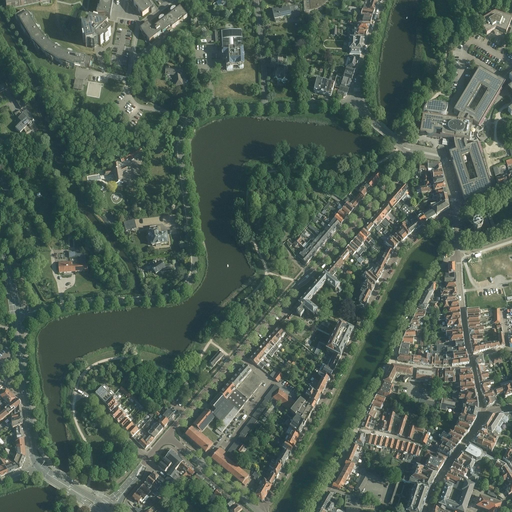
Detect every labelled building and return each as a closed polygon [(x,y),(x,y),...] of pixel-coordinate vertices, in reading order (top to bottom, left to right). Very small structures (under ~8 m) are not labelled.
[(7,0),(10,9),(51,1),(50,0),(7,0)] [(99,0),(98,10),(97,14),(106,16),(106,19),(110,19),(113,0),(125,0),(126,0),(126,1),(127,1),(128,0),(129,0),(140,14),(140,15),(141,17),(142,17),(150,11),(151,13),(154,11),(146,0),(99,0)] [(309,0),(311,6),(312,9),(321,8),(321,6),(325,5),(324,1),(330,0),(309,0)] [(282,11),(279,12),(279,9),(274,9),(274,11),(272,11),(274,20),(274,22),(275,22),(276,22),(279,23),(279,21),(280,21),(279,18),(299,14),(297,6),(287,8),(287,7),(285,8),(282,9),(282,11)] [(152,29),(148,23),(140,29),(149,42),(161,33),(162,34),(171,27),(172,29),(187,17),(180,8),(152,29)] [(38,33),(25,11),(15,17),(28,39),(30,38),(38,52),(41,51),(52,62),(54,60),(68,68),(70,66),(74,67),(75,65),(90,67),(91,59),(72,56),(66,54),(59,51),(54,48),(47,43),(43,39),(38,33)] [(506,33),(511,19),(495,13),(494,13),(479,22),(486,35),(493,31),(494,34),(498,34),(499,30),(506,33)] [(87,30),(82,28),(84,39),(82,39),(83,43),(85,43),(86,47),(93,45),(94,48),(94,47),(95,47),(95,45),(99,44),(100,45),(104,42),(105,43),(109,40),(107,39),(111,35),(106,30),(108,28),(104,27),(104,25),(98,23),(94,22),(93,24),(89,23),(89,24),(87,30)] [(242,30),(221,31),(222,49),(231,49),(231,50),(222,50),(223,56),(226,56),(226,67),(227,67),(227,70),(232,70),(232,66),(238,66),(238,68),(240,69),(242,68),(243,67),(243,66),(244,66),(243,58),(244,58),(244,55),(243,55),(243,49),(238,50),(238,42),(242,42),(242,30)] [(350,38),(349,49),(349,55),(356,55),(360,55),(365,39),(350,38)] [(355,70),(359,59),(348,55),(345,66),(355,70)] [(283,66),(283,62),(286,62),(286,57),(272,56),(271,65),(274,66),(274,70),(274,78),(276,79),(277,79),(277,80),(282,80),(282,82),(283,84),(285,84),(286,82),(287,82),(287,70),(278,70),(278,66),(283,66)] [(345,68),(343,73),(353,76),(355,70),(346,67),(345,68)] [(166,75),(174,75),(175,87),(183,86),(182,78),(183,69),(176,68),(176,70),(166,69),(166,75)] [(419,126),(419,127),(418,128),(418,129),(417,130),(420,132),(420,134),(453,140),(454,143),(450,143),(450,146),(451,148),(454,147),(455,150),(449,152),(448,152),(450,157),(451,160),(452,160),(453,163),(452,163),(452,164),(464,201),(492,191),(477,143),(467,146),(466,142),(469,142),(472,123),(469,123),(470,121),(479,126),(504,83),(505,82),(498,78),(498,79),(496,78),(497,77),(488,72),(487,73),(479,68),(453,111),(459,115),(458,117),(456,121),(439,119),(439,117),(440,117),(443,117),(445,115),(446,113),(447,108),(446,108),(442,107),(435,105),(432,105),(427,107),(424,110),(423,115),(425,115),(425,116),(422,116),(422,120),(422,121),(421,121),(421,122),(421,123),(421,124),(420,124),(420,125),(420,126),(419,126)] [(9,71),(5,73),(10,82),(14,80),(9,71)] [(342,77),(342,78),(352,81),(353,76),(343,73),(342,77),(344,78),(342,77)] [(314,92),(319,94),(323,80),(322,82),(320,81),(321,79),(317,78),(313,91),(314,92)] [(342,83),(341,86),(349,89),(352,81),(342,78),(340,83),(342,83)] [(75,80),(74,85),(73,89),(81,91),(83,81),(75,80)] [(323,80),(319,94),(325,95),(328,83),(326,83),(327,81),(323,80)] [(0,92),(8,88),(4,81),(0,83),(0,92)] [(329,81),(328,83),(325,95),(331,97),(334,86),(334,85),(332,84),(332,82),(329,81)] [(341,86),(335,84),(334,87),(340,88),(339,91),(347,94),(349,89),(341,86)] [(347,94),(339,91),(335,90),(334,93),(337,93),(336,96),(343,98),(346,97),(347,94)] [(20,111),(14,114),(20,124),(15,129),(20,134),(23,130),(26,135),(32,131),(29,125),(33,120),(30,117),(26,111),(22,114),(20,111)] [(128,155),(120,159),(122,163),(130,159),(131,162),(135,160),(133,157),(131,153),(128,155)] [(115,170),(108,172),(109,175),(113,175),(115,185),(116,185),(118,185),(118,184),(123,184),(121,174),(129,170),(127,166),(122,169),(119,170),(117,162),(114,163),(115,170)] [(419,166),(419,171),(420,174),(423,174),(423,178),(428,178),(427,171),(427,166),(419,166)] [(442,171),(434,173),(430,173),(431,175),(432,175),(434,181),(438,180),(443,179),(442,171)] [(376,172),(371,178),(377,183),(382,177),(376,172)] [(362,180),(365,183),(371,189),(377,183),(371,178),(368,181),(364,178),(362,180)] [(423,178),(424,182),(425,188),(420,189),(421,194),(431,193),(432,193),(430,187),(429,182),(428,182),(428,178),(423,178)] [(365,183),(361,188),(363,189),(368,193),(371,189),(365,183)] [(433,187),(430,187),(432,193),(435,192),(445,190),(444,184),(433,187)] [(402,185),(398,190),(408,198),(409,197),(407,195),(406,194),(409,191),(402,185)] [(316,186),(314,190),(324,194),(326,190),(316,186)] [(354,189),(359,193),(364,197),(368,193),(363,189),(361,188),(359,190),(356,188),(354,189)] [(398,190),(394,194),(401,200),(404,203),(408,198),(398,190)] [(356,198),(355,199),(359,203),(364,197),(359,193),(355,197),(356,198)] [(394,194),(390,199),(400,207),(401,206),(399,204),(398,203),(401,200),(394,194)] [(446,195),(432,198),(433,201),(437,200),(438,204),(436,204),(437,205),(448,203),(446,195)] [(281,207),(289,199),(287,197),(284,200),(282,197),(281,199),(279,198),(275,202),(281,207)] [(345,197),(342,200),(344,201),(350,205),(354,209),(359,203),(355,199),(352,202),(345,197)] [(400,207),(390,199),(386,203),(392,209),(396,206),(397,207),(398,209),(400,207)] [(341,202),(340,203),(342,205),(351,213),(354,209),(350,205),(344,201),(342,200),(341,202)] [(341,207),(339,210),(348,216),(351,213),(342,205),(340,203),(339,205),(341,207)] [(448,203),(437,205),(430,206),(436,216),(449,208),(448,203)] [(385,204),(381,209),(388,214),(391,218),(393,219),(394,218),(390,213),(391,211),(385,204)] [(327,206),(331,210),(334,212),(344,221),(348,216),(339,210),(337,212),(333,208),(332,209),(328,205),(327,206)] [(407,216),(411,213),(404,206),(401,210),(407,216)] [(293,223),(276,207),(274,217),(287,229),(293,223)] [(381,209),(379,212),(385,218),(388,221),(390,219),(392,221),(394,220),(393,219),(391,218),(388,214),(381,209)] [(419,213),(420,215),(421,216),(423,218),(426,222),(436,216),(432,212),(431,213),(429,210),(429,209),(422,213),(421,212),(419,213)] [(333,218),(334,219),(340,225),(344,221),(334,212),(332,214),(335,215),(334,215),(336,217),(334,219),(333,218)] [(379,212),(376,215),(388,226),(389,224),(384,220),(385,218),(379,212)] [(376,215),(373,218),(380,224),(381,223),(386,227),(388,226),(376,215)] [(418,221),(421,226),(426,222),(423,218),(421,216),(420,215),(416,218),(418,221)] [(328,219),(327,220),(331,223),(337,229),(340,225),(334,219),(333,218),(330,221),(328,219)] [(373,218),(370,222),(373,225),(374,224),(377,226),(377,227),(380,230),(382,229),(378,226),(380,224),(373,218)] [(479,220),(481,227),(480,227),(477,225),(474,226),(473,229),(474,232),(477,233),(479,232),(481,229),(482,229),(484,235),(490,233),(485,218),(479,220)] [(123,223),(126,232),(137,229),(134,220),(123,223)] [(331,223),(327,220),(326,220),(325,221),(330,225),(328,227),(334,232),(337,229),(331,223)] [(412,220),(410,221),(413,225),(416,230),(421,226),(418,221),(415,224),(412,220)] [(404,222),(402,224),(403,227),(410,235),(416,230),(413,225),(410,221),(413,225),(410,228),(408,225),(407,226),(404,222)] [(373,225),(370,222),(364,228),(368,232),(373,227),(374,227),(375,226),(376,227),(377,226),(374,224),(373,225)] [(326,229),(324,231),(331,236),(334,232),(328,227),(322,223),(321,225),(326,229)] [(403,227),(400,229),(407,237),(410,235),(403,227),(402,224),(401,225),(403,227)] [(149,235),(149,236),(159,235),(158,235),(157,226),(149,227),(150,235),(149,235)] [(364,229),(360,233),(374,245),(376,243),(369,237),(370,235),(364,229)] [(401,231),(397,235),(403,241),(407,237),(400,229),(400,230),(401,231)] [(315,234),(314,236),(317,238),(324,244),(327,240),(321,235),(316,231),(315,232),(319,236),(318,237),(315,234)] [(324,231),(321,235),(327,240),(331,236),(324,231)] [(360,233),(357,237),(364,243),(365,241),(370,245),(370,246),(371,247),(372,248),(374,245),(360,233)] [(159,235),(149,236),(150,238),(151,238),(152,246),(156,245),(156,246),(161,246),(161,244),(168,243),(166,234),(158,235),(159,235)] [(388,238),(389,239),(390,240),(397,247),(400,244),(394,238),(393,238),(391,235),(388,238)] [(397,235),(394,238),(400,244),(403,241),(397,235)] [(311,240),(320,248),(324,244),(317,238),(314,236),(312,240),(311,240)] [(356,238),(352,242),(362,250),(363,251),(364,252),(366,251),(361,247),(363,244),(356,238)] [(384,243),(385,244),(389,248),(393,252),(397,247),(390,240),(389,239),(388,238),(384,243)] [(311,240),(307,244),(317,252),(320,248),(311,240)] [(352,242),(349,246),(356,252),(360,256),(363,251),(362,250),(352,242)] [(308,245),(304,249),(313,257),(317,252),(307,244),(307,245),(308,245)] [(349,246),(345,250),(349,253),(349,254),(355,259),(357,260),(358,259),(358,258),(354,254),(356,252),(349,246)] [(511,247),(464,262),(463,271),(465,278),(471,277),(472,281),(464,284),(466,310),(479,309),(478,305),(483,304),(484,304),(485,305),(504,299),(507,311),(511,309),(511,247)] [(301,250),(300,251),(303,254),(304,255),(303,255),(310,260),(313,257),(304,249),(302,252),(301,250)] [(345,250),(339,258),(343,261),(349,254),(349,253),(345,250)] [(300,251),(298,254),(296,255),(300,259),(299,261),(305,266),(310,260),(303,255),(304,255),(303,254),(300,251)] [(59,273),(64,273),(88,272),(87,270),(88,270),(88,268),(87,268),(87,264),(85,265),(84,252),(69,253),(69,257),(80,257),(81,265),(72,266),(71,263),(64,263),(58,263),(59,273)] [(355,265),(365,274),(376,284),(378,280),(369,272),(366,269),(367,269),(361,263),(363,261),(362,261),(363,260),(360,257),(358,259),(357,261),(358,262),(355,265)] [(338,259),(335,262),(341,267),(343,269),(344,267),(342,266),(344,263),(338,259)] [(377,259),(376,261),(377,262),(385,268),(387,264),(382,259),(380,262),(377,259)] [(149,264),(150,265),(156,274),(161,271),(162,271),(165,269),(171,269),(170,265),(164,266),(161,262),(158,263),(159,265),(157,266),(154,261),(149,264)] [(377,262),(376,261),(377,262),(377,263),(378,264),(379,265),(377,267),(378,268),(382,272),(385,268),(377,262)] [(335,262),(332,266),(338,271),(341,273),(342,272),(339,269),(341,267),(335,262)] [(373,263),(367,269),(366,269),(369,272),(378,280),(382,272),(378,268),(377,267),(373,263)] [(332,266),(329,269),(335,274),(338,277),(340,279),(341,277),(339,275),(336,273),(338,271),(332,266)] [(335,274),(329,269),(325,273),(335,281),(336,279),(333,276),(335,274)] [(455,276),(455,271),(445,271),(445,279),(449,279),(449,277),(455,276)] [(325,274),(309,292),(314,297),(326,283),(335,291),(340,286),(325,274)] [(361,277),(362,278),(363,278),(367,282),(374,288),(376,284),(365,274),(365,275),(364,276),(363,274),(361,277)] [(363,278),(362,278),(366,281),(362,285),(372,293),(374,288),(367,282),(363,278)] [(455,283),(448,283),(446,284),(439,284),(432,284),(431,285),(436,285),(435,293),(440,292),(456,290),(455,283)] [(362,295),(361,297),(368,300),(372,293),(362,285),(362,286),(361,285),(360,288),(362,289),(360,294),(362,295)] [(440,292),(440,298),(436,298),(436,300),(435,300),(435,303),(437,303),(431,304),(432,312),(439,311),(438,306),(438,303),(439,303),(441,303),(441,300),(442,300),(442,299),(457,297),(456,290),(440,292)] [(301,301),(298,304),(292,311),(296,315),(297,314),(300,317),(304,313),(302,311),(304,308),(313,316),(318,311),(309,303),(314,297),(309,292),(301,301)] [(430,301),(434,293),(434,292),(426,292),(425,295),(425,296),(428,297),(428,299),(430,300),(430,301)] [(422,301),(421,302),(424,304),(423,305),(427,306),(428,307),(427,306),(430,301),(430,300),(428,299),(428,297),(425,296),(422,301)] [(358,302),(357,302),(360,303),(365,306),(368,300),(361,297),(359,300),(360,301),(359,302),(358,302)] [(438,303),(438,306),(440,306),(441,306),(441,305),(448,304),(451,303),(458,302),(457,297),(442,299),(442,300),(441,300),(441,303),(439,303),(438,303)] [(421,302),(418,309),(422,311),(426,311),(428,307),(427,306),(423,305),(424,304),(421,302)] [(441,305),(441,306),(442,306),(443,310),(447,310),(448,315),(459,313),(458,308),(450,309),(449,309),(448,304),(441,305)] [(445,322),(446,322),(460,320),(459,313),(448,315),(438,316),(438,322),(445,321),(445,322)] [(461,330),(460,320),(446,322),(447,328),(441,329),(442,333),(445,332),(448,332),(448,329),(450,329),(452,329),(451,328),(453,328),(454,331),(453,331),(461,330)] [(339,323),(333,337),(347,344),(350,339),(349,339),(354,330),(339,323)] [(278,328),(274,332),(281,338),(285,333),(278,328)] [(274,332),(271,336),(278,342),(280,344),(281,342),(279,340),(281,338),(274,332)] [(271,336),(268,339),(275,346),(277,347),(278,348),(281,344),(280,344),(278,342),(271,336)] [(462,336),(448,338),(448,340),(445,340),(445,342),(443,343),(443,344),(448,343),(450,343),(463,341),(462,336)] [(347,344),(333,337),(326,350),(336,355),(341,357),(345,348),(347,344)] [(403,338),(402,344),(409,345),(412,345),(413,341),(416,341),(417,337),(415,337),(411,338),(403,338)] [(496,343),(491,345),(490,345),(491,350),(500,348),(499,343),(498,340),(498,337),(495,338),(496,340),(496,343)] [(268,339),(265,343),(276,352),(274,350),(277,347),(275,346),(268,339)] [(265,343),(262,346),(269,352),(273,355),(276,352),(265,343)] [(444,345),(436,345),(437,355),(445,355),(445,354),(450,353),(457,353),(457,354),(461,354),(465,353),(464,348),(449,349),(449,347),(444,347),(444,345)] [(262,346),(259,350),(266,356),(268,354),(271,357),(273,356),(273,355),(269,352),(262,346)] [(256,353),(263,359),(266,361),(268,363),(269,361),(268,360),(265,357),(266,356),(259,350),(256,353)] [(213,368),(223,356),(219,352),(209,363),(213,368)] [(256,353),(253,356),(260,363),(264,365),(265,367),(267,365),(262,361),(263,359),(256,353)] [(445,354),(445,355),(445,357),(446,361),(448,361),(451,361),(467,359),(465,353),(461,354),(457,354),(457,353),(450,353),(445,354)] [(331,359),(327,366),(330,368),(333,371),(341,357),(336,355),(333,360),(331,359)] [(408,356),(399,355),(397,361),(408,363),(409,356),(408,356)] [(421,358),(420,364),(429,366),(430,359),(430,358),(429,358),(429,355),(424,355),(420,355),(420,358),(421,358)] [(435,358),(434,366),(439,366),(443,366),(443,357),(445,357),(445,355),(434,355),(435,358)] [(253,356),(250,360),(261,369),(264,365),(260,363),(253,356)] [(475,361),(476,367),(484,366),(485,366),(484,366),(483,358),(484,358),(484,357),(483,357),(480,358),(478,359),(475,361)] [(319,371),(320,371),(330,377),(333,371),(330,368),(329,368),(323,365),(322,365),(320,364),(319,366),(321,368),(319,371)] [(245,366),(229,384),(248,400),(263,381),(245,366)] [(384,397),(390,398),(394,386),(391,385),(396,374),(412,377),(413,369),(391,366),(383,382),(377,394),(384,397)] [(484,366),(476,367),(478,375),(486,374),(484,367),(486,367),(486,366),(485,366),(484,366)] [(314,371),(318,374),(323,378),(321,381),(327,384),(328,383),(329,383),(330,381),(329,381),(329,379),(324,376),(320,372),(316,370),(314,371)] [(421,378),(420,382),(427,383),(428,370),(421,370),(420,378),(421,378)] [(428,370),(427,383),(434,383),(435,371),(428,370)] [(279,372),(276,375),(273,379),(277,382),(283,376),(279,372)] [(486,374),(478,375),(479,384),(487,383),(486,380),(488,379),(487,373),(486,374)] [(310,381),(314,383),(314,384),(317,386),(316,386),(317,387),(318,387),(324,390),(327,384),(321,381),(319,384),(316,381),(312,378),(310,381)] [(487,383),(479,384),(481,390),(490,387),(490,385),(493,384),(493,383),(497,382),(497,381),(487,383)] [(511,395),(511,391),(510,385),(508,381),(500,384),(501,387),(501,388),(502,390),(503,394),(505,398),(511,395)] [(229,384),(219,395),(239,412),(248,400),(229,384)] [(310,389),(310,390),(320,398),(324,390),(318,387),(317,387),(316,386),(317,386),(314,384),(312,386),(313,386),(310,389)] [(95,394),(101,400),(104,396),(103,395),(108,390),(109,389),(107,388),(106,388),(104,386),(95,394)] [(490,387),(481,390),(483,396),(492,393),(495,392),(492,393),(490,388),(490,387)] [(502,390),(501,388),(501,387),(494,389),(495,392),(496,395),(496,396),(503,394),(502,390)] [(279,389),(278,391),(276,393),(274,396),(272,398),(289,411),(294,415),(296,417),(297,418),(299,419),(306,425),(314,411),(301,400),(297,404),(279,389)] [(3,393),(0,396),(0,399),(1,398),(3,400),(9,393),(6,390),(3,393)] [(104,396),(101,400),(106,404),(113,396),(114,395),(111,391),(110,392),(108,390),(103,395),(104,396)] [(320,398),(310,390),(307,397),(311,400),(312,400),(311,402),(317,405),(320,398)] [(492,393),(483,396),(484,401),(494,398),(496,397),(495,395),(496,395),(495,392),(492,393)] [(9,393),(3,400),(5,401),(4,403),(5,404),(7,403),(10,400),(13,396),(12,396),(9,393)] [(131,396),(129,398),(133,402),(136,400),(137,398),(133,394),(131,396)] [(377,394),(373,401),(374,401),(383,404),(386,398),(380,397),(380,396),(377,394)] [(113,396),(106,404),(107,406),(106,406),(109,409),(116,402),(118,401),(119,399),(114,395),(113,396)] [(214,409),(210,413),(213,417),(214,417),(221,423),(215,432),(219,436),(239,412),(219,395),(210,406),(214,409)] [(7,403),(5,404),(7,406),(8,404),(10,406),(17,400),(12,396),(9,399),(10,400),(7,403)] [(494,398),(484,401),(487,408),(492,405),(496,402),(494,398)] [(0,421),(11,413),(12,412),(21,406),(21,404),(17,400),(10,406),(8,407),(2,412),(0,413),(0,421)] [(301,400),(314,411),(317,405),(311,402),(312,400),(311,400),(308,406),(301,400)] [(373,401),(371,407),(374,408),(375,408),(380,410),(383,404),(374,401),(373,401)] [(471,410),(478,411),(478,407),(477,401),(462,401),(462,406),(463,407),(463,410),(471,412),(471,410)] [(116,402),(109,409),(108,410),(111,413),(110,415),(111,416),(120,408),(121,407),(116,402)] [(440,410),(452,413),(453,413),(459,415),(460,410),(454,409),(454,407),(441,404),(440,410)] [(12,412),(11,413),(11,417),(18,415),(18,414),(22,413),(21,406),(12,412)] [(375,408),(374,408),(371,407),(370,407),(366,415),(374,419),(376,413),(375,412),(375,411),(373,410),(375,408)] [(111,416),(111,417),(115,421),(123,413),(124,412),(123,410),(120,408),(111,416)] [(166,408),(165,410),(167,411),(165,414),(172,419),(175,415),(166,408)] [(123,413),(115,421),(119,425),(127,418),(128,416),(126,413),(128,411),(126,410),(124,412),(123,413)] [(198,434),(200,432),(213,417),(214,418),(214,417),(213,417),(206,410),(193,425),(194,426),(192,428),(191,428),(185,435),(205,453),(213,444),(212,444),(211,445),(198,434)] [(476,419),(478,411),(471,410),(471,412),(463,410),(462,410),(461,416),(476,419)] [(294,415),(289,411),(285,415),(290,419),(294,415)] [(164,415),(163,417),(169,422),(172,419),(165,414),(164,412),(163,413),(164,415)] [(9,422),(4,426),(6,428),(9,425),(13,422),(13,421),(22,419),(22,413),(18,414),(18,415),(11,417),(7,420),(9,422)] [(381,427),(380,431),(385,433),(388,422),(391,413),(388,423),(383,422),(384,420),(385,417),(383,417),(382,421),(381,425),(381,427)] [(391,413),(388,422),(392,424),(394,417),(396,417),(396,416),(399,417),(399,415),(391,413)] [(453,413),(452,413),(452,417),(458,418),(459,417),(460,418),(458,423),(472,427),(476,419),(461,416),(459,415),(453,413)] [(490,416),(482,429),(495,436),(497,434),(498,434),(500,434),(501,432),(501,430),(499,429),(503,422),(505,423),(507,423),(508,421),(508,419),(507,418),(508,416),(507,414),(497,415),(490,415),(490,416)] [(290,421),(292,422),(293,423),(293,422),(303,430),(306,425),(299,419),(297,418),(296,417),(294,415),(290,421)] [(399,415),(399,417),(400,418),(400,419),(402,419),(400,426),(404,427),(407,418),(399,415)] [(169,422),(163,417),(162,417),(163,417),(159,423),(164,428),(169,422)] [(127,418),(119,425),(124,430),(133,420),(131,419),(130,420),(127,418)] [(133,420),(124,430),(128,434),(136,426),(133,423),(136,419),(135,418),(133,420)] [(14,423),(12,424),(13,429),(14,429),(22,426),(22,419),(13,421),(14,423)] [(289,428),(292,430),(299,436),(303,430),(293,422),(293,423),(289,428)] [(455,429),(453,434),(463,438),(464,438),(467,434),(472,427),(458,423),(457,423),(455,429)] [(136,426),(128,434),(132,438),(136,434),(140,430),(137,428),(139,426),(137,424),(136,426)] [(157,424),(152,430),(158,435),(163,429),(157,424)] [(414,432),(416,427),(411,425),(407,439),(411,440),(414,432)] [(22,426),(14,429),(15,440),(16,443),(23,439),(22,426)] [(147,426),(145,428),(147,430),(149,432),(148,433),(150,435),(150,434),(155,439),(158,435),(152,430),(151,430),(148,427),(147,426)] [(290,436),(289,437),(297,442),(299,436),(292,430),(289,428),(287,433),(287,434),(290,436)] [(482,430),(478,434),(487,439),(485,442),(495,446),(498,439),(495,437),(495,436),(482,429),(482,430)] [(420,443),(425,445),(429,437),(430,433),(432,434),(433,431),(431,430),(431,431),(429,431),(428,433),(427,437),(423,435),(422,437),(420,443)] [(443,432),(442,433),(443,433),(449,436),(460,442),(463,438),(453,434),(450,432),(448,435),(447,434),(443,432)] [(439,436),(439,437),(440,438),(457,447),(460,442),(449,436),(443,433),(442,433),(442,434),(443,434),(441,437),(439,436)] [(144,437),(142,440),(149,446),(155,439),(150,434),(150,435),(147,438),(143,435),(142,436),(144,437)] [(487,439),(478,434),(471,443),(491,453),(495,446),(485,442),(487,439)] [(287,441),(286,443),(294,448),(297,442),(289,437),(287,436),(285,440),(287,441)] [(356,439),(353,445),(363,448),(364,444),(366,445),(368,436),(367,436),(367,437),(365,437),(364,442),(356,439)] [(149,446),(142,440),(140,442),(137,440),(138,438),(137,437),(134,440),(145,450),(149,446)] [(373,437),(371,446),(376,447),(379,438),(373,437)] [(429,437),(425,445),(426,445),(425,446),(429,447),(430,445),(431,441),(432,442),(436,443),(440,446),(441,445),(442,445),(441,447),(452,454),(457,447),(440,438),(439,437),(438,437),(440,438),(440,439),(441,440),(440,442),(442,444),(437,442),(433,440),(433,439),(429,437)] [(379,438),(376,447),(381,448),(384,440),(379,438)] [(23,439),(16,443),(16,448),(24,448),(24,441),(23,439)] [(294,448),(286,443),(282,441),(279,446),(282,449),(283,449),(290,454),(294,448)] [(389,441),(387,449),(392,450),(395,442),(389,441)] [(395,442),(392,450),(398,452),(400,443),(395,442)] [(440,446),(436,443),(435,446),(438,447),(438,446),(440,447),(437,451),(439,452),(441,453),(449,458),(452,454),(441,447),(442,445),(441,445),(440,446)] [(403,459),(403,461),(406,462),(408,455),(411,446),(405,444),(403,453),(406,454),(404,459),(403,459)] [(353,445),(349,455),(354,457),(357,449),(362,450),(362,448),(363,449),(363,448),(353,445)] [(408,455),(411,456),(409,460),(408,460),(407,463),(410,464),(411,461),(413,457),(416,447),(411,446),(408,455)] [(461,456),(475,464),(481,463),(482,460),(495,466),(493,469),(494,470),(494,469),(494,468),(498,462),(469,446),(468,446),(468,447),(467,449),(466,449),(465,450),(466,450),(464,452),(463,453),(464,453),(463,453),(464,453),(462,456),(462,455),(461,456)] [(503,459),(509,463),(511,457),(511,452),(509,452),(511,448),(509,446),(503,459)] [(414,462),(411,461),(410,464),(415,465),(417,458),(421,460),(421,459),(418,458),(421,449),(416,447),(413,457),(416,458),(414,462)] [(24,448),(16,448),(16,453),(17,455),(25,458),(24,448)] [(247,478),(237,470),(222,457),(225,453),(220,449),(215,454),(211,460),(242,485),(242,484),(246,480),(247,478)] [(283,449),(279,456),(286,462),(290,454),(283,449)] [(179,475),(175,471),(176,469),(178,467),(183,462),(171,451),(164,459),(166,460),(171,464),(174,466),(166,475),(169,477),(173,481),(174,481),(179,485),(184,479),(182,477),(179,475)] [(429,459),(427,464),(441,469),(444,465),(432,459),(434,454),(426,451),(424,457),(429,459)] [(437,455),(434,454),(432,459),(444,465),(447,460),(437,455)] [(1,455),(0,455),(0,459),(4,465),(8,474),(20,469),(17,465),(16,464),(15,465),(13,462),(10,460),(5,462),(5,460),(1,455)] [(25,458),(17,455),(14,462),(16,464),(17,465),(20,469),(21,468),(25,458)] [(357,458),(354,457),(349,455),(346,461),(346,462),(355,465),(355,464),(356,465),(358,461),(356,460),(357,458)] [(286,462),(279,456),(275,462),(278,463),(277,464),(283,467),(286,462)] [(461,456),(455,464),(469,473),(468,474),(470,475),(467,479),(466,482),(468,483),(467,484),(474,488),(473,487),(474,484),(476,485),(479,478),(472,475),(475,469),(473,467),(475,464),(461,456)] [(241,460),(243,462),(248,466),(250,464),(243,458),(241,460)] [(164,459),(161,463),(168,469),(171,464),(166,460),(164,459)] [(404,468),(406,463),(396,459),(394,465),(404,468)] [(275,465),(274,466),(275,467),(280,471),(283,467),(277,464),(278,463),(275,462),(272,460),(271,462),(275,465)] [(183,462),(178,467),(182,471),(187,465),(183,462)] [(346,466),(345,468),(352,471),(355,465),(346,462),(344,465),(345,465),(345,466),(346,466)] [(494,469),(494,470),(497,471),(495,475),(498,476),(500,473),(501,473),(501,472),(506,467),(498,462),(494,468),(494,469)] [(161,463),(158,467),(165,473),(168,469),(161,463)] [(274,470),(271,474),(277,478),(280,471),(275,467),(274,466),(271,464),(269,467),(274,470)] [(418,466),(418,467),(437,474),(441,469),(427,464),(425,469),(421,467),(418,466)] [(455,464),(452,468),(467,479),(470,475),(468,474),(469,473),(455,464)] [(0,477),(8,474),(4,465),(0,466),(0,477)] [(187,465),(182,471),(179,475),(182,477),(191,468),(187,465)] [(414,471),(423,474),(435,479),(437,474),(418,467),(416,466),(414,471)] [(191,468),(182,477),(184,479),(187,476),(190,479),(187,482),(189,483),(190,481),(192,479),(191,478),(196,472),(191,468)] [(352,473),(354,474),(355,472),(352,471),(345,468),(342,473),(349,476),(349,475),(350,476),(352,473)] [(452,468),(450,471),(466,482),(467,479),(452,468)] [(423,474),(414,471),(411,477),(432,484),(433,481),(422,477),(423,474)] [(450,471),(448,475),(463,482),(467,484),(468,483),(466,482),(450,471)] [(503,475),(500,478),(503,482),(506,480),(510,477),(510,476),(511,475),(509,471),(508,471),(503,475)] [(153,473),(150,477),(161,486),(164,482),(159,478),(153,473)] [(198,474),(194,479),(196,481),(200,485),(199,486),(204,479),(198,474)] [(271,474),(267,482),(272,486),(277,478),(271,474)] [(448,475),(446,478),(457,484),(458,483),(462,484),(463,482),(448,475)] [(150,477),(146,481),(152,486),(157,490),(159,488),(160,489),(161,488),(160,487),(161,486),(150,477)] [(164,482),(161,486),(160,487),(161,488),(170,494),(179,485),(174,481),(173,481),(169,477),(165,482),(164,482)] [(432,484),(411,477),(411,479),(404,477),(403,480),(415,485),(429,490),(432,484)] [(457,484),(446,478),(444,482),(445,483),(447,484),(447,485),(447,484),(454,487),(456,488),(457,484)] [(204,479),(199,486),(198,487),(200,488),(199,489),(203,492),(203,493),(204,494),(206,492),(204,491),(206,488),(210,484),(204,479)] [(264,480),(261,486),(269,491),(272,486),(267,482),(264,480)] [(146,481),(143,485),(152,493),(154,490),(155,492),(157,490),(152,486),(146,481)] [(438,506),(439,506),(438,509),(445,511),(466,511),(465,511),(474,488),(467,484),(463,482),(462,484),(458,483),(457,484),(456,488),(454,487),(447,484),(447,485),(446,487),(444,490),(445,490),(439,505),(438,506)] [(210,484),(206,488),(212,493),(213,493),(216,489),(210,484)] [(143,485),(140,489),(147,496),(149,498),(153,494),(152,493),(143,485)] [(406,511),(402,511),(401,511),(402,511),(421,511),(426,501),(429,490),(415,485),(410,500),(406,511)] [(261,486),(258,492),(266,496),(269,491),(261,486)] [(488,494),(496,498),(496,499),(496,498),(497,496),(495,494),(489,491),(479,487),(477,490),(488,494)] [(140,489),(136,494),(144,501),(147,496),(140,489)] [(216,489),(213,493),(214,494),(215,495),(215,496),(214,496),(213,498),(217,501),(223,494),(216,489)] [(266,496),(258,492),(255,496),(262,502),(263,501),(266,496)] [(328,492),(318,511),(327,511),(328,511),(344,511),(345,511),(343,511),(343,510),(337,510),(337,511),(332,509),(335,504),(329,502),(334,494),(333,494),(328,492)] [(132,498),(135,501),(135,502),(137,504),(138,503),(138,504),(140,501),(143,504),(145,501),(144,501),(136,494),(132,498)] [(223,494),(217,501),(221,504),(223,501),(226,504),(230,500),(223,494)] [(497,511),(500,505),(480,497),(476,507),(490,511),(489,511),(497,511)] [(225,507),(224,507),(227,510),(228,509),(229,508),(234,504),(230,500),(226,504),(226,505),(225,507)]
